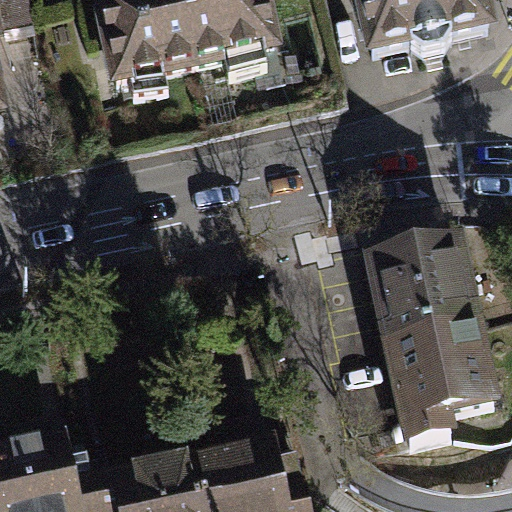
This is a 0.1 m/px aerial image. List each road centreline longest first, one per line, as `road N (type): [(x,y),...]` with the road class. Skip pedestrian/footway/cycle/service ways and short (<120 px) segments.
road 1 (tertiary): [(324,163),(0,236)]
road 2 (tertiary): [(511,79),(466,115),(324,163)]
road 3 (tertiary): [(324,163),(511,168)]
road 4 (unknown): [(460,511),(399,502),(339,470)]
